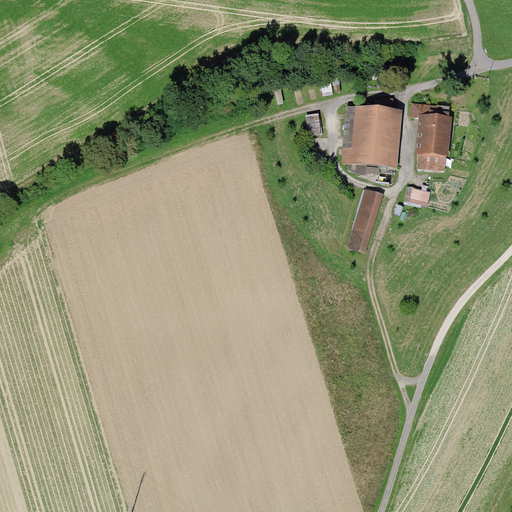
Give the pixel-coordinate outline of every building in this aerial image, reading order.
[(408,118),(419,119),(449,122),(450,109),(409,105),(408,118)] [(398,116),(346,112),(342,165),(394,169),(398,116)] [(309,137),(322,136),(321,117),(308,118),(309,137)] [(449,122),(419,119),(415,155),(445,158),(449,122)] [(445,158),(415,155),(416,172),(443,174),(445,158)] [(405,191),(403,203),(425,206),(426,194),(405,191)] [(362,193),(346,249),(362,254),(378,198),(362,193)]
